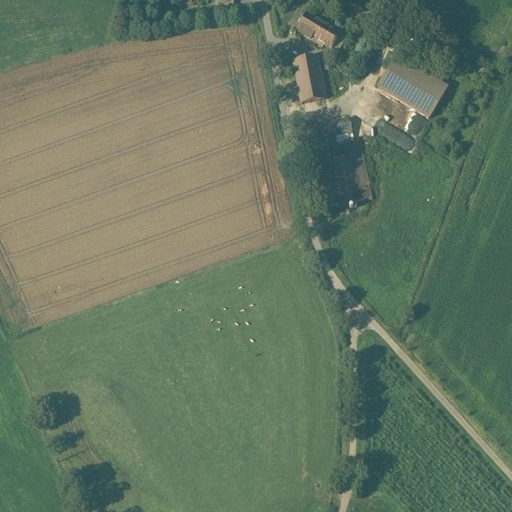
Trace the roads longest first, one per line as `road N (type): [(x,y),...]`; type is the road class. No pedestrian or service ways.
road 1 (unclassified): [(332,282),(306,220),(262,0)]
road 2 (unclassified): [(368,322),(511,474)]
road 3 (unclassified): [(341,511),(350,457),(350,332)]
